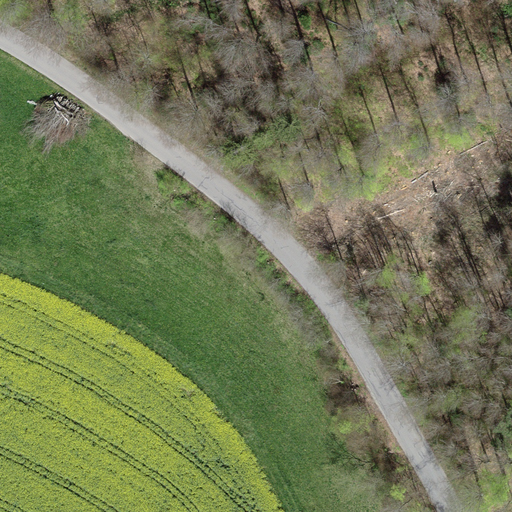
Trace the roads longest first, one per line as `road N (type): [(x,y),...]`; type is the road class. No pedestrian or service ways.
road 1 (tertiary): [(0,31),(225,188),(340,307),(451,511)]
road 2 (track): [(0,260),(167,342),(265,442)]
